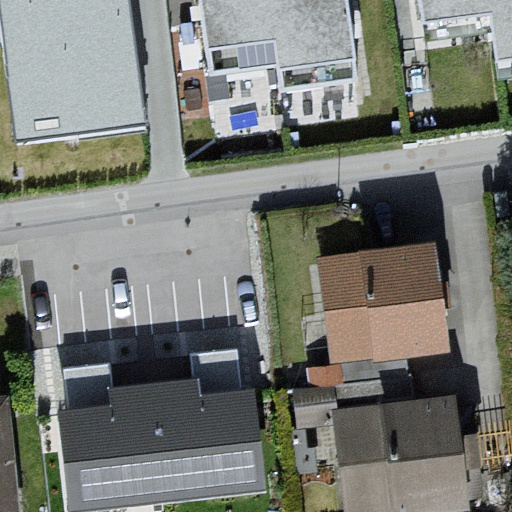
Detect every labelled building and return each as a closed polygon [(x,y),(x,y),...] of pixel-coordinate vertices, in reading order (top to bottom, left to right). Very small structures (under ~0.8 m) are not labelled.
[(0,0),(0,1),(17,138),(144,122),(128,0),(0,0)] [(201,0),(212,71),(279,62),(283,86),(356,75),(344,0),(201,0)] [(511,0),(418,0),(421,20),(492,10),(499,59),(511,56),(511,0)] [(417,250),(309,266),(319,369),(434,358),(417,250)] [(197,376),(199,394),(242,388),(238,350),(195,355),(197,376)] [(68,409),(113,404),(111,386),(108,364),(63,369),(68,409)] [(55,411),(67,511),(265,487),(253,387),(242,388),(199,394),(197,376),(111,386),(113,404),(68,409),(55,411)] [(456,511),(441,408),(338,414),(341,511),(456,511)]
